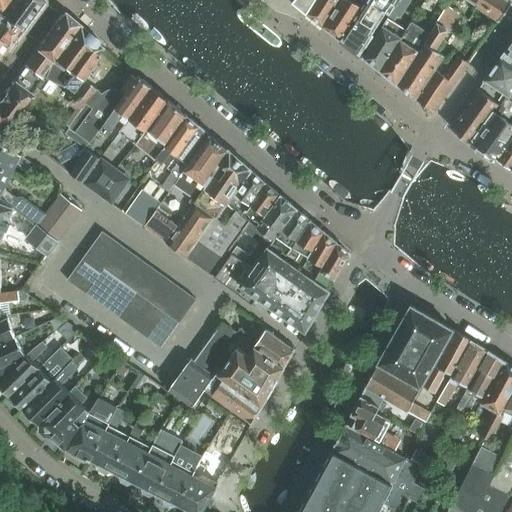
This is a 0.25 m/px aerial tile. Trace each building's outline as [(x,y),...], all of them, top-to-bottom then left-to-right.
[(0,0),(0,13),(10,0),(0,0)] [(10,0),(0,13),(0,14),(19,29),(41,0),(40,0),(10,0)] [(292,0),(306,11),(313,0),(292,0)] [(339,0),(313,0),(306,11),(324,26),(339,0)] [(339,0),(324,26),(341,39),(364,0),(339,0)] [(389,13),(397,0),(364,0),(341,39),(360,54),(387,11),(389,13)] [(404,0),(397,0),(389,13),(363,57),(380,71),(406,29),(394,21),(397,15),(395,14),(404,0)] [(465,0),(499,21),(511,2),(511,1),(509,0),(465,0)] [(447,5),(435,23),(419,49),(397,84),(415,98),(440,58),(442,55),(434,49),(460,13),(447,5)] [(19,29),(0,14),(0,40),(7,46),(19,29)] [(380,71),(397,84),(419,49),(435,23),(430,19),(423,29),(411,22),(407,29),(406,29),(380,71)] [(50,66),(53,62),(78,25),(72,20),(68,24),(55,22),(36,49),(12,82),(29,94),(49,66),(50,66)] [(124,92),(118,89),(116,88),(114,88),(111,87),(109,88),(107,88),(105,89),(103,91),(102,92),(96,88),(95,89),(81,79),(89,68),(90,69),(94,64),(93,63),(105,47),(78,25),(53,62),(50,66),(45,77),(63,85),(63,86),(71,92),(68,97),(71,99),(83,108),(69,127),(70,128),(65,134),(84,148),(89,141),(90,142),(99,130),(124,92)] [(511,42),(502,56),(511,62),(511,61),(511,42)] [(440,58),(415,98),(433,112),(469,63),(453,51),(446,61),(440,58)] [(511,136),(511,61),(511,62),(502,56),(494,67),(492,70),(485,79),(508,95),(501,105),(474,143),(496,158),(511,136)] [(125,124),(152,87),(138,76),(124,92),(99,130),(107,136),(118,120),(125,124)] [(452,128),(451,128),(473,143),(474,143),(501,105),(508,95),(485,79),(485,80),(480,87),(479,89),(453,125),(452,128)] [(29,94),(12,82),(12,81),(0,97),(0,122),(5,126),(29,94)] [(152,87),(125,124),(119,132),(135,144),(168,100),(152,87)] [(188,117),(168,100),(135,144),(154,159),(188,117)] [(198,126),(188,117),(147,168),(155,174),(172,151),(177,155),(198,126)] [(177,155),(166,169),(179,179),(210,136),(198,126),(177,155)] [(228,150),(210,136),(179,179),(174,185),(198,200),(204,189),(218,170),(214,168),(228,150)] [(511,169),(511,136),(496,158),(511,169)] [(0,165),(13,172),(17,163),(21,165),(23,168),(27,171),(31,170),(34,171),(37,166),(10,147),(0,141),(0,165)] [(99,159),(84,148),(69,173),(83,182),(99,159)] [(226,204),(250,170),(228,150),(214,168),(218,170),(204,189),(226,204)] [(115,168),(100,158),(99,159),(83,182),(97,192),(115,168)] [(21,176),(13,172),(0,165),(0,198),(1,198),(6,188),(13,191),(21,176)] [(115,168),(97,192),(112,203),(129,179),(115,168)] [(266,183),(250,170),(226,204),(233,210),(234,209),(241,215),(266,183)] [(280,195),(266,183),(241,215),(249,220),(256,227),(280,195)] [(144,227),(162,203),(143,189),(125,213),(144,227)] [(81,210),(61,194),(52,206),(72,222),(81,210)] [(297,209),(280,195),(256,227),(255,228),(264,235),(250,255),(237,246),(232,253),(252,268),(267,247),(268,247),(297,209)] [(0,245),(14,209),(0,198),(0,245)] [(225,225),(215,218),(194,203),(178,225),(166,242),(211,275),(224,257),(249,220),(241,215),(235,211),(225,225)] [(72,222),(52,206),(45,217),(65,231),(72,222)] [(166,242),(178,225),(156,210),(144,227),(166,242)] [(310,221),(297,210),(268,247),(278,255),(281,251),(286,253),(310,221)] [(65,231),(45,217),(37,227),(57,242),(65,231)] [(322,231),(310,221),(286,253),(281,251),(278,255),(299,270),(322,231)] [(57,242),(37,226),(27,239),(48,254),(57,242)] [(102,231),(67,280),(80,289),(161,348),(196,299),(112,238),(102,231)] [(299,270),(313,280),(321,268),(322,266),(336,242),(322,231),(299,270)] [(328,291),(336,278),(350,254),(336,242),(322,266),(321,268),(313,280),(328,291)] [(278,255),(268,247),(267,247),(252,268),(232,253),(215,278),(252,305),(258,297),(305,330),(328,291),(313,280),(299,270),(278,255)] [(23,300),(22,290),(1,292),(0,292),(0,314),(4,314),(2,303),(23,300)] [(453,329),(411,305),(365,387),(407,411),(422,385),(434,364),(453,329)] [(4,317),(4,314),(0,314),(0,342),(15,335),(8,316),(4,317)] [(237,333),(219,320),(210,332),(228,345),(230,342),(237,333)] [(294,349),(261,326),(252,339),(249,342),(254,345),(284,367),(294,349)] [(471,341),(457,331),(437,366),(434,364),(422,385),(435,393),(446,373),(450,376),(471,341)] [(210,332),(205,339),(223,352),(225,349),(232,354),(237,347),(230,342),(228,345),(210,332)] [(0,381),(28,354),(15,335),(0,342),(0,381)] [(205,339),(199,348),(217,361),(223,352),(205,339)] [(489,351),(471,341),(450,376),(436,401),(443,405),(457,380),(466,387),(489,351)] [(45,349),(40,343),(28,354),(0,381),(0,385),(11,396),(41,368),(33,360),(45,349)] [(262,404),(284,367),(254,345),(247,354),(237,347),(232,354),(221,369),(218,373),(262,404)] [(23,408),(24,409),(73,360),(60,347),(56,351),(41,368),(11,396),(16,401),(15,405),(19,408),(23,408)] [(199,348),(191,358),(215,374),(217,376),(218,374),(218,373),(221,369),(214,364),(217,361),(199,348)] [(504,361),(489,351),(466,387),(462,397),(465,398),(467,395),(481,402),(504,361)] [(86,359),(80,353),(60,373),(24,409),(39,424),(69,392),(61,384),(69,375),(70,376),(80,366),(79,365),(86,359)] [(215,374),(191,358),(177,378),(200,394),(204,390),(215,374)] [(511,398),(511,365),(504,361),(481,402),(480,404),(491,410),(478,436),(490,442),(500,422),(511,398)] [(251,423),(262,405),(218,374),(217,376),(215,374),(204,390),(251,423)] [(200,394),(177,378),(167,391),(180,399),(192,407),(200,394)] [(75,386),(69,392),(39,424),(40,425),(40,430),(45,435),(51,435),(65,449),(66,448),(89,411),(81,404),(87,398),(75,386)] [(379,405),(361,395),(346,423),(374,438),(386,417),(376,411),(379,405)] [(106,399),(99,396),(89,411),(69,443),(66,448),(76,453),(77,458),(84,462),(89,460),(108,424),(96,418),(106,399)] [(511,398),(500,422),(511,426),(510,429),(511,430),(511,398)] [(108,424),(89,460),(98,464),(99,469),(106,473),(111,471),(129,435),(116,429),(125,412),(117,408),(108,424)] [(147,423),(138,419),(129,435),(111,471),(120,476),(121,481),(127,484),(133,482),(133,483),(152,447),(138,440),(147,423)] [(422,465),(346,423),(298,511),(299,511),(399,511),(407,498),(417,503),(426,488),(413,481),(422,465)] [(160,430),(152,447),(133,483),(141,487),(143,492),(149,495),(154,493),(155,494),(173,458),(160,451),(169,435),(160,430)] [(501,511),(511,495),(511,492),(511,438),(506,450),(490,442),(485,439),(452,502),(447,511),(501,511)] [(195,469),(182,463),(190,446),(182,442),(174,458),(173,458),(158,487),(155,494),(163,498),(164,503),(171,506),(176,505),(177,505),(180,498),(195,469)] [(224,473),(228,464),(212,456),(204,452),(195,469),(180,498),(177,505),(185,509),(185,511),(201,511),(203,509),(217,484),(218,482),(224,473)] [(511,511),(511,492),(511,495),(501,511),(511,511)]
